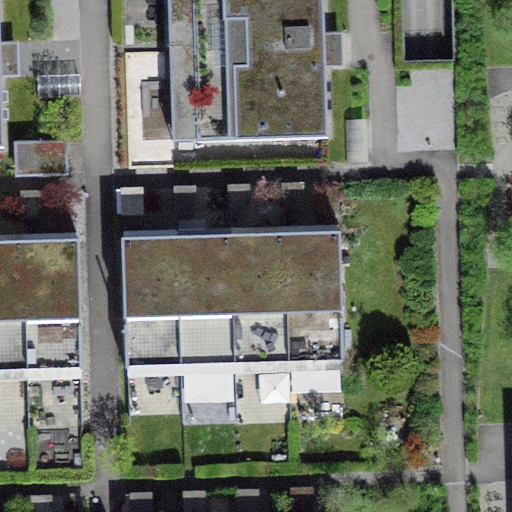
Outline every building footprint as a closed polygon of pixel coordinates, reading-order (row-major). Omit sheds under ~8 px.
[(327,139),(323,0),(192,0),(197,143),(327,139)] [(18,145),(19,175),(64,174),(64,144),(18,145)] [(285,235),(289,365),(344,363),(341,233),(285,235)] [(235,366),(289,365),(285,235),(231,236),(235,366)] [(181,368),(235,366),(231,236),(177,238),(181,368)] [(126,370),(181,368),(177,238),(122,240),(126,370)] [(24,243),(27,373),(83,371),(79,241),(24,243)] [(0,373),(27,373),(24,243),(0,243),(0,373)]
